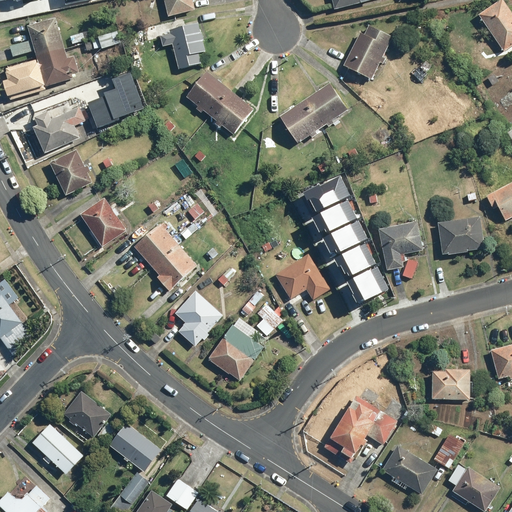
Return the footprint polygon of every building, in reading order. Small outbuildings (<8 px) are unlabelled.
[(167,0),(171,15),(199,8),(196,0),(167,0)] [(368,0),(328,0),(331,12),(369,4),(368,0)] [(511,17),(501,1),(477,17),(501,54),(511,47),(511,17)] [(84,71),(79,54),(70,56),(61,17),(34,24),(49,85),(76,79),(75,74),(84,71)] [(174,32),(164,35),(166,45),(176,43),(182,69),(205,63),(203,52),(209,50),(202,21),(173,28),(174,32)] [(359,35),(341,71),(370,85),(392,39),(369,27),(364,38),(359,35)] [(42,59),(7,67),(14,94),(49,86),(42,59)] [(259,108),(212,69),(188,97),(236,136),(259,108)] [(89,103),(97,127),(143,110),(130,73),(113,79),(116,88),(104,93),(106,97),(89,103)] [(496,73),(484,80),(490,89),(501,82),(496,73)] [(333,83),(284,115),(303,143),(352,112),(345,95),(333,83)] [(35,116),(39,125),(34,128),(45,153),(80,137),(69,112),(52,120),(49,110),(35,116)] [(81,148),(53,161),(69,195),(97,181),(81,148)] [(310,199),(316,211),(350,195),(341,177),(321,187),(320,186),(304,193),(307,200),(310,199)] [(511,185),(484,199),(492,214),(496,212),(503,225),(511,219),(511,185)] [(109,196),(84,213),(106,246),(131,229),(109,196)] [(348,200),(321,213),(330,231),(357,218),(348,200)] [(481,215),(441,222),(446,254),(487,247),(481,215)] [(405,254),(428,249),(422,219),(383,227),(391,269),(408,266),(405,254)] [(359,220),(331,233),(340,252),(368,239),(359,220)] [(160,278),(171,291),(201,265),(165,223),(138,245),(163,275),(160,278)] [(366,243),(342,254),(352,275),(376,264),(366,243)] [(315,251),(278,272),(293,299),(311,289),(316,299),(336,288),(315,251)] [(420,260),(412,258),(406,275),(414,278),(420,260)] [(378,266),(353,278),(364,301),(389,289),(378,266)] [(224,315),(197,290),(176,312),(186,322),(178,331),(196,346),(224,315)] [(268,299),(259,291),(243,309),(252,317),(268,299)] [(0,333),(3,338),(26,321),(6,292),(1,295),(0,293),(0,333)] [(285,322),(269,304),(261,312),(266,318),(260,324),(270,335),(285,322)] [(227,337),(212,359),(245,380),(259,358),(227,337)] [(511,346),(489,352),(496,381),(511,376),(511,346)] [(436,368),(436,397),(474,397),(476,387),(476,366),(451,365),(451,369),(436,368)] [(115,412),(85,388),(67,412),(98,435),(115,412)] [(386,443),(401,420),(359,394),(327,445),(354,462),(371,434),(386,443)] [(54,421),(36,440),(70,472),(88,453),(54,421)] [(132,421),(114,444),(150,471),(167,447),(132,421)] [(444,429),(434,421),(427,430),(438,438),(444,429)] [(468,440),(453,431),(436,460),(450,469),(468,440)] [(441,467),(401,443),(385,468),(426,492),(441,467)] [(505,485),(471,464),(455,489),(489,510),(505,485)] [(129,511),(153,479),(139,470),(114,507),(121,511),(129,511)] [(200,490),(182,477),(169,495),(186,508),(200,490)] [(13,489),(1,501),(11,511),(55,511),(51,507),(55,503),(51,499),(54,496),(41,483),(23,500),(13,489)] [(168,511),(176,501),(156,487),(139,511),(168,511)] [(404,499),(393,489),(388,495),(398,504),(404,499)] [(227,511),(203,495),(191,511),(227,511)]
